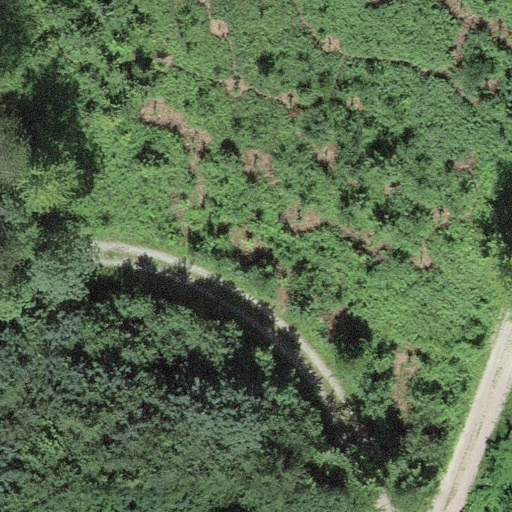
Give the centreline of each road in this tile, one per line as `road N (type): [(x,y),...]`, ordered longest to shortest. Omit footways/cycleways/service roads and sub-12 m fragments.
road 1 (track): [(0,272),(74,260),(227,285),(303,347),(358,431),(387,511)]
road 2 (track): [(511,334),(444,511)]
